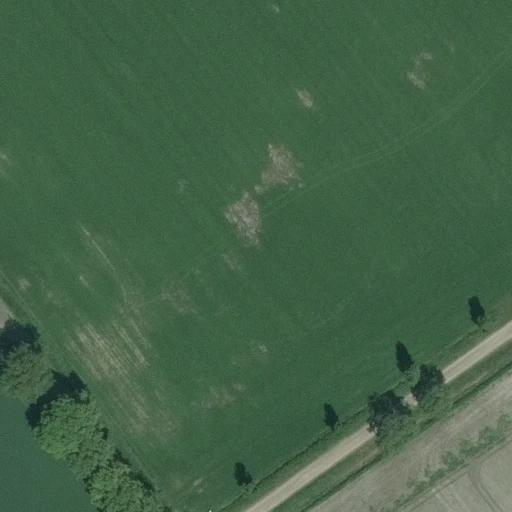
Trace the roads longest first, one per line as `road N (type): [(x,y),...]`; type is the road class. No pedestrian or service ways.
road 1 (unclassified): [(284,511),(511,353)]
road 2 (unclassified): [(153,511),(0,312)]
